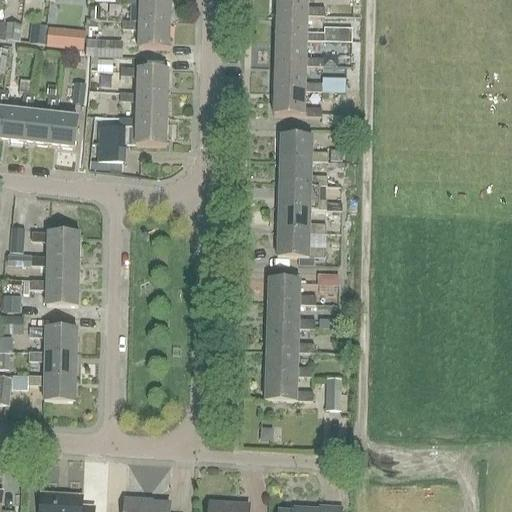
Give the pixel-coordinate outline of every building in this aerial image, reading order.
[(130,6),(130,23),(171,24),(171,0),(123,0),(123,6),(130,6)] [(277,0),(277,17),(308,18),(325,19),(325,10),(308,9),(308,0),(277,0)] [(90,23),(100,23),(100,10),(90,10),(90,23)] [(325,44),(325,36),(324,36),(307,34),(308,18),(277,17),(276,42),(308,43),(324,44),(325,44)] [(139,51),(170,52),(171,24),(130,23),(122,23),(122,32),(139,32),(139,51)] [(6,24),(4,42),(19,44),(21,26),(6,24)] [(47,29),(31,27),(29,46),(45,48),(47,33),(47,29)] [(325,42),(352,42),(352,29),(325,29),(325,42)] [(45,48),(45,51),(83,55),(85,36),(47,33),(45,48)] [(331,60),(324,60),(323,62),(307,60),(308,43),(276,42),(275,68),(307,69),(331,69),(331,60)] [(90,60),(121,61),(122,43),(85,43),(85,57),(90,57),(90,60)] [(113,62),(98,61),(97,74),(113,75),(113,62)] [(306,84),(307,69),(275,68),(275,92),(306,93),(322,94),(322,86),(306,86),(306,84)] [(138,96),(168,97),(169,72),(121,71),(121,79),(138,80),(138,96)] [(13,81),(11,94),(29,95),(30,83),(13,81)] [(86,86),(74,85),(72,105),(84,106),(86,86)] [(306,93),(275,92),(274,118),(321,119),(322,111),(305,110),(306,93)] [(0,93),(0,112),(2,112),(0,128),(0,143),(24,146),(27,115),(22,114),(6,113),(8,95),(0,93)] [(24,96),(22,114),(27,115),(24,146),(49,149),(52,118),(47,117),(31,115),(33,97),(24,96)] [(137,104),(137,121),(167,122),(168,97),(138,96),(121,96),(121,104),(137,104)] [(49,99),(47,117),(52,118),(49,149),(75,151),(78,121),(56,118),(58,100),(49,99)] [(167,122),(137,121),(120,120),(120,129),(99,129),(97,164),(90,164),(89,173),(122,174),(122,166),(126,166),(126,148),(167,149),(167,122)] [(328,164),(329,155),(312,154),(312,140),(281,139),(281,163),(312,164),(328,164)] [(342,153),(330,153),(330,164),(342,164),(342,153)] [(312,178),(312,164),(281,163),(280,187),(311,188),(311,187),(327,188),(327,179),(312,178)] [(279,211),(311,212),(326,212),(327,203),(311,202),(311,188),(280,187),(279,211)] [(310,227),(311,212),(279,211),(279,235),(310,236),(340,237),(340,227),(310,227)] [(10,256),(23,256),(25,231),(11,231),(10,256)] [(310,236),(279,235),(278,259),(298,259),(315,260),(325,260),(325,251),(309,251),(310,236)] [(48,259),(79,260),(80,236),(48,236),(33,236),(33,244),(48,245),(48,259)] [(48,269),(48,283),(79,284),(79,260),(48,259),(8,258),(8,268),(48,269)] [(314,270),(315,260),(298,259),(297,270),(314,270)] [(339,276),(318,275),(317,289),(338,289),(339,276)] [(79,284),(48,283),(32,283),(31,292),(47,293),(47,308),(78,309),(79,284)] [(315,309),(315,299),(299,298),(300,283),(268,283),(268,307),(299,308),(315,309)] [(2,315),(20,316),(21,299),(3,299),(2,315)] [(299,323),(299,308),(268,307),(267,331),(298,332),(315,332),(315,323),(299,323)] [(22,319),(0,319),(0,318),(0,336),(22,337),(22,319)] [(318,322),(318,332),(333,332),(333,322),(318,322)] [(45,356),(76,356),(76,332),(45,331),(45,332),(30,331),(30,341),(46,341),(45,355),(45,356)] [(298,347),(298,332),(267,331),(267,355),(298,356),(313,356),(314,347),(298,347)] [(45,365),(44,380),(75,380),(76,356),(45,356),(45,355),(29,355),(29,365),(45,365)] [(298,371),(298,356),(267,355),(266,379),(297,380),(313,380),(313,371),(298,371)] [(0,408),(8,409),(11,381),(0,379),(0,408)] [(28,393),(28,379),(12,379),(12,393),(28,393)] [(44,380),(29,379),(29,389),(44,389),(44,404),(75,405),(75,380),(44,380)] [(296,394),(297,380),(266,379),(266,403),(297,404),(297,403),(312,403),(313,395),(296,394)] [(327,411),(342,411),(343,379),(327,379),(327,411)] [(93,511),(94,509),(82,509),(82,498),(41,496),(40,511),(93,511)] [(169,511),(170,507),(145,505),(145,503),(125,502),(124,511),(169,511)]
